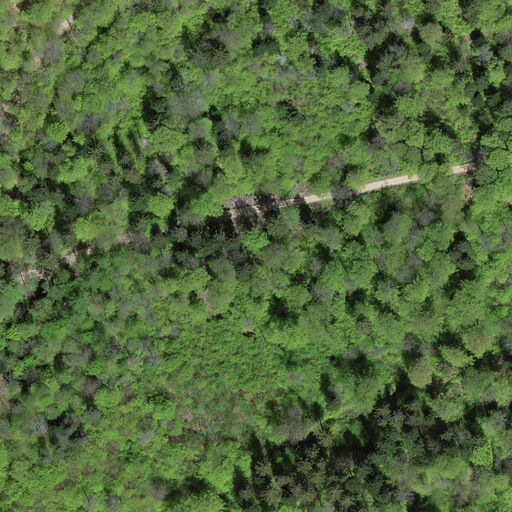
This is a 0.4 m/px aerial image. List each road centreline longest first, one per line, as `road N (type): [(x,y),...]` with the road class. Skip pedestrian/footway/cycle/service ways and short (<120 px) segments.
road 1 (track): [(511,158),(158,230),(0,286)]
road 2 (track): [(139,511),(221,481),(398,387),(511,353)]
road 3 (track): [(511,8),(450,51),(280,207)]
road 4 (track): [(122,0),(40,125),(0,212)]
road 5 (track): [(87,0),(35,63),(0,127)]
